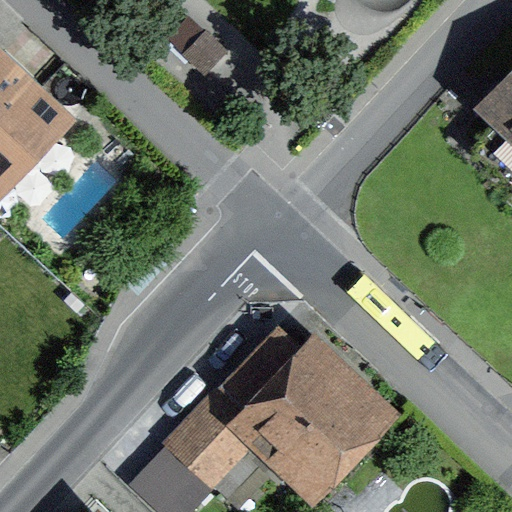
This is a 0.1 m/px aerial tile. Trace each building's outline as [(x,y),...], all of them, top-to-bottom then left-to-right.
[(167,34),(183,49),(204,27),(188,11),(167,34)] [(204,27),(183,49),(206,71),(227,48),(204,27)] [(32,151),(63,119),(0,59),(0,170),(25,144),(32,151)] [(511,201),(511,70),(475,110),(493,126),(473,147),(511,182),(511,201)] [(317,477),(375,418),(279,327),(168,443),(207,479),(261,423),(317,477)]
